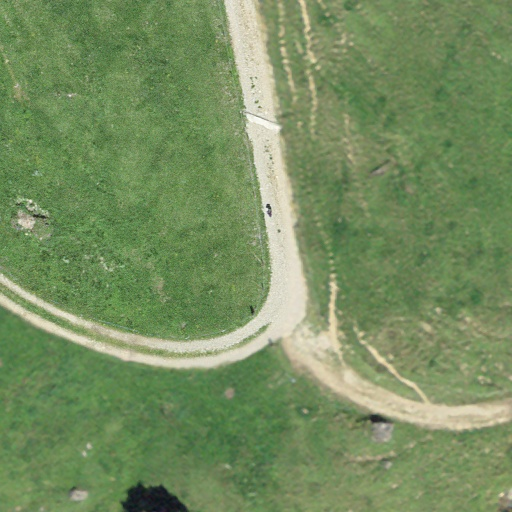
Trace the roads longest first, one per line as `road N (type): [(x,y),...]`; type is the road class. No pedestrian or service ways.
road 1 (track): [(0,293),(43,327),(141,353),(226,351),(268,328),(282,274),(246,0)]
road 2 (track): [(511,410),(401,411),(268,328)]
